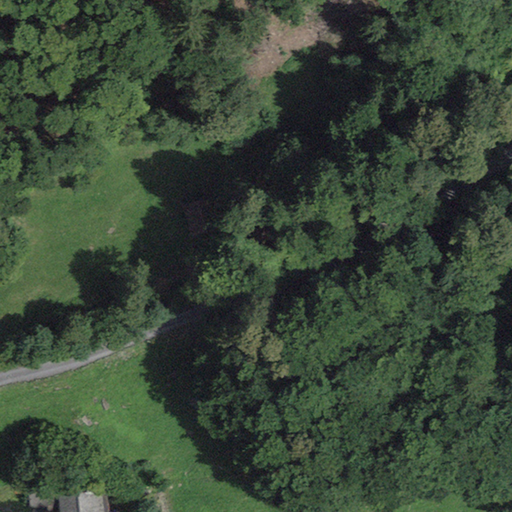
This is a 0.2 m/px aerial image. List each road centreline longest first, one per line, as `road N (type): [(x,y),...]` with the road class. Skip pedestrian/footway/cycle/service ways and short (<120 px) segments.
road 1 (track): [(0,332),(197,252),(465,89),(511,49)]
road 2 (unclassified): [(511,159),(471,174),(394,236),(291,283),(0,380)]
